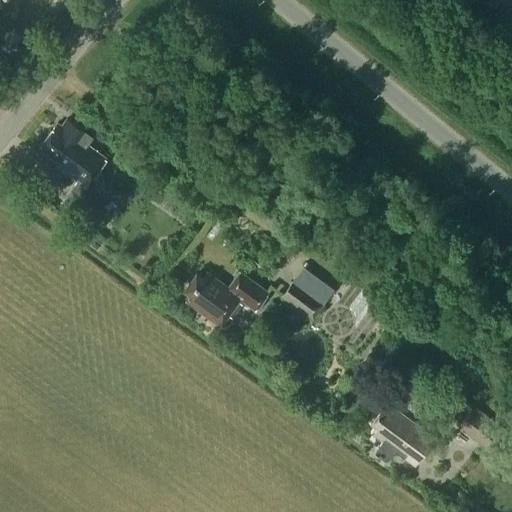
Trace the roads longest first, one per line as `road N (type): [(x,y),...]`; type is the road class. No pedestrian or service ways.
road 1 (unclassified): [(511,191),(278,0)]
road 2 (unclassified): [(0,139),(116,0)]
